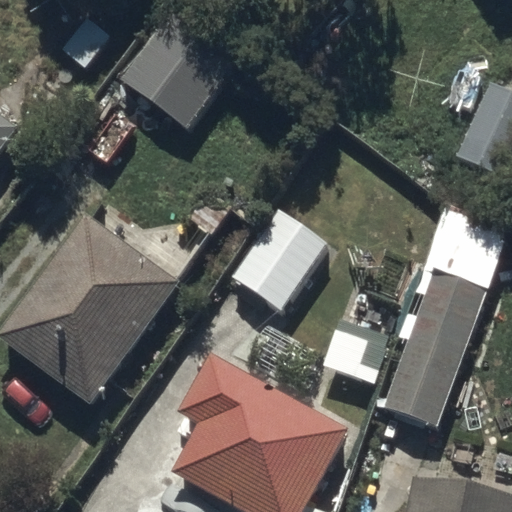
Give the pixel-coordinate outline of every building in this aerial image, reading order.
[(241,65),(172,15),(123,81),(191,132),(241,65)] [(511,172),(511,92),(493,85),(461,156),(510,177),(511,172)] [(0,156),(20,131),(0,114),(0,156)] [(331,248),(281,212),(233,278),(284,314),(331,248)] [(185,284),(90,216),(0,341),(96,409),(185,284)] [(493,290),(436,269),(413,331),(406,328),(379,400),(388,403),(385,409),(442,430),(493,290)] [(308,511),(353,432),(214,354),(182,412),(206,425),(179,474),(247,511),(308,511)] [(511,511),(511,499),(418,482),(412,511),(511,511)]
